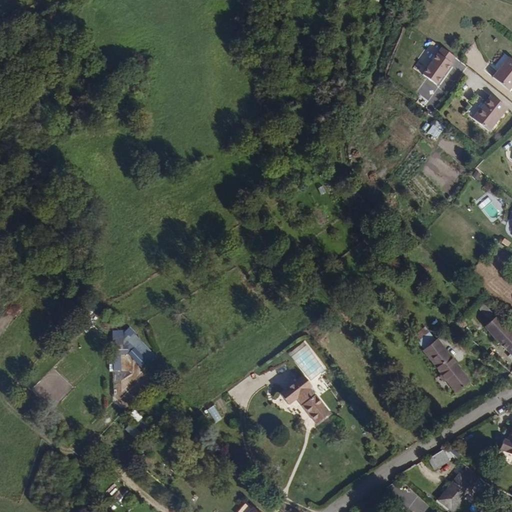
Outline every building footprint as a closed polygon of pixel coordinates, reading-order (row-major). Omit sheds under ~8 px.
[(308,14),(311,0),(291,0),(270,62),(289,69),(308,14)] [(326,42),(339,0),(318,0),(300,57),(318,64),(325,41),(326,42)] [(319,64),(338,72),(348,41),(361,0),(339,0),(326,42),(319,64)] [(362,0),(338,78),(351,82),(376,7),(378,0),(362,0)] [(397,4),(386,0),(378,0),(376,7),(379,7),(390,11),(394,12),(397,4)] [(365,87),(390,11),(379,7),(354,83),(365,87)] [(421,74),(436,85),(455,57),(440,47),(421,74)] [(508,91),(511,86),(511,61),(508,58),(492,79),(508,91)] [(471,119),(485,102),(476,95),(462,112),(471,119)] [(488,132),(507,109),(491,96),(485,102),(471,119),(488,132)] [(507,247),(510,243),(505,238),(502,242),(507,247)] [(511,330),(498,316),(484,327),(511,356),(511,330)] [(467,325),(463,319),(458,322),(463,328),(467,325)] [(436,340),(424,324),(412,333),(425,349),(436,340)] [(471,382),(437,339),(436,340),(425,349),(423,350),(457,394),(471,382)] [(156,359),(141,344),(138,347),(154,362),(156,359)] [(129,354),(129,346),(114,346),(115,356),(129,354)] [(154,362),(138,347),(130,356),(145,371),(154,362)] [(315,395),(311,389),(313,387),(304,376),(280,394),(289,406),(297,399),(317,425),(331,414),(316,395),(315,395)] [(511,454),(511,427),(507,440),(505,438),(500,448),(503,450),(503,451),(511,454)] [(434,468),(449,458),(443,450),(428,459),(434,468)] [(473,486),(479,478),(465,466),(459,475),(473,486)] [(473,486),(459,475),(437,500),(452,511),(473,486)]
